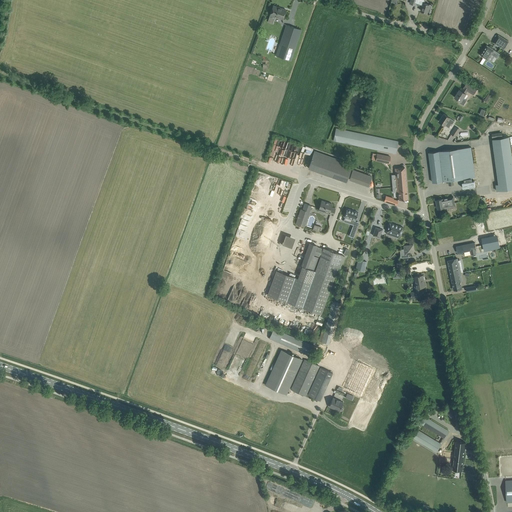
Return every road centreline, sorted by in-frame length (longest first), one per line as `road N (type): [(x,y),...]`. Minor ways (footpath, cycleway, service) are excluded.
road 1 (secondary): [(0,365),(267,461),(374,511)]
road 2 (track): [(300,178),(0,73)]
road 3 (unclassified): [(492,511),(425,214)]
road 4 (unclassified): [(425,214),(415,142),(468,44)]
road 5 (unclassified): [(468,44),(323,0)]
road 6 (unclassified): [(425,214),(300,178)]
road 7 (unknown): [(415,146),(486,142),(485,189)]
